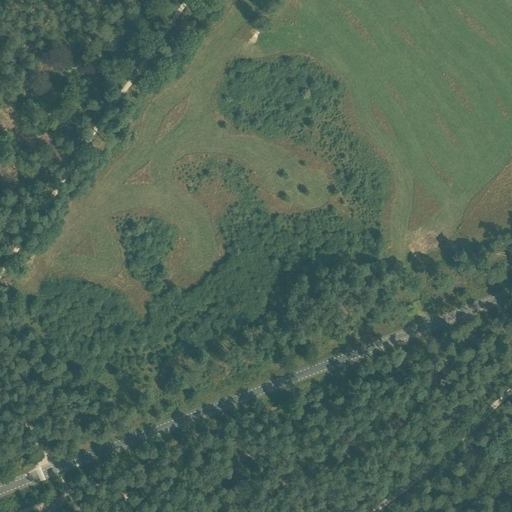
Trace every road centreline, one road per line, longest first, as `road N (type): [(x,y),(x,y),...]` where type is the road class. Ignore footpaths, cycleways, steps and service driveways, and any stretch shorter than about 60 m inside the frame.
road 1 (tertiary): [(0,490),(511,293)]
road 2 (track): [(511,389),(373,511)]
